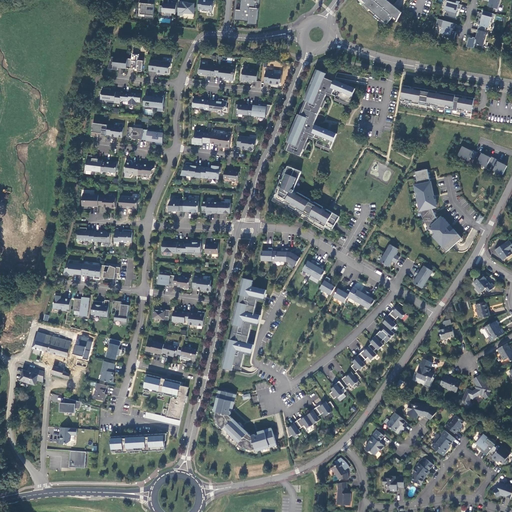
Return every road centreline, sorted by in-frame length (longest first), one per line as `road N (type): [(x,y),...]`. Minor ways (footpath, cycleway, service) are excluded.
road 1 (residential): [(282,295),(254,361),(292,384),(369,321),(395,288)]
road 2 (tertiary): [(183,473),(230,275)]
road 3 (tertiary): [(331,41),(395,63),(511,84)]
road 4 (residential): [(342,442),(435,313)]
road 5 (residential): [(257,228),(298,231),(395,288)]
road 6 (residential): [(200,491),(280,477),(342,442)]
road 7 (tertiary): [(255,183),(309,49)]
road 8 (residential): [(22,359),(49,370),(39,479)]
